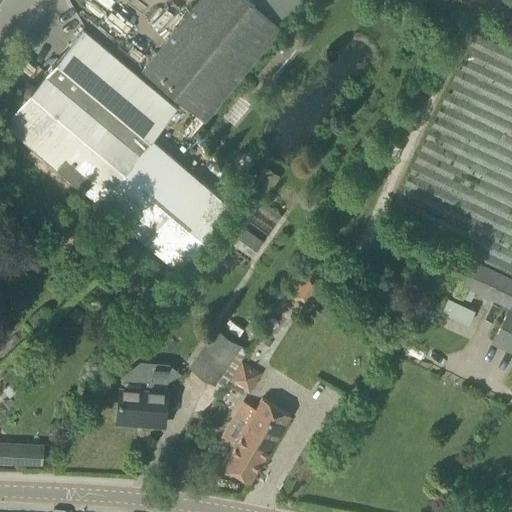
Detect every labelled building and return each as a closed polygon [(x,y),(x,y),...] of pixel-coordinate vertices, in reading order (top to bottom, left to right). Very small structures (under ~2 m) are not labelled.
[(280,25),(248,0),(197,0),(142,68),(205,119),(280,25)] [(56,58),(4,121),(19,134),(96,200),(151,137),(176,106),(83,27),(56,58)] [(511,307),(511,50),(473,32),(387,218),(472,257),(460,282),(459,281),(453,293),(469,301),(475,289),(508,306),(511,307)] [(290,33),(223,115),(237,127),(304,44),(290,33)] [(151,137),(96,200),(177,267),(230,205),(214,192),(151,137)] [(287,219),(262,201),(280,176),(265,165),(216,235),(184,282),(199,293),(229,247),(255,265),(287,219)] [(58,234),(90,266),(107,249),(75,216),(58,234)] [(310,305),(323,285),(302,272),(289,292),(310,305)] [(449,297),(442,310),(464,322),(472,309),(449,297)] [(511,307),(508,306),(501,322),(492,340),(511,349),(511,307)] [(242,345),(216,327),(189,366),(215,384),(216,383),(223,388),(247,350),(241,346),(242,345)] [(249,393),(261,372),(243,361),(230,382),(235,385),(237,382),(245,386),(243,390),(249,393)] [(163,420),(165,400),(166,382),(148,381),(148,392),(120,390),(119,401),(117,421),(136,422),(136,418),(163,420)] [(262,397),(221,464),(250,481),(290,414),(262,397)] [(43,445),(0,442),(0,460),(42,463),(43,445)]
